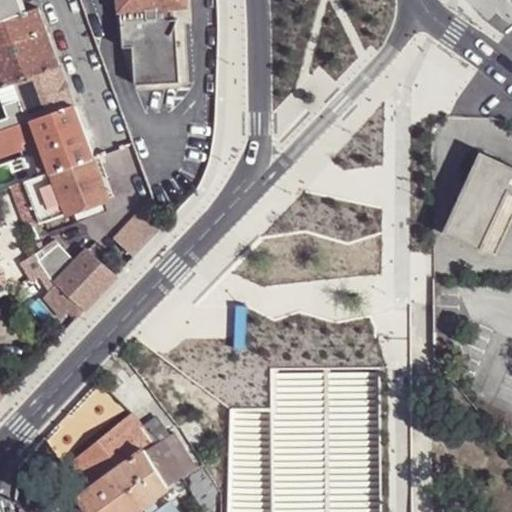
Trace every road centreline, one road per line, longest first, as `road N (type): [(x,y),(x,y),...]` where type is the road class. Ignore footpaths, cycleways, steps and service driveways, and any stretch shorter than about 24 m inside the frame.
road 1 (secondary): [(255,0),(260,161),(252,183),(0,442)]
road 2 (trunk): [(349,511),(344,0)]
road 3 (trunk): [(293,0),(300,328)]
road 4 (trunk): [(300,328),(276,511)]
road 5 (trunk): [(300,328),(301,511)]
road 6 (residential): [(107,140),(61,0)]
road 7 (secondary): [(511,74),(413,0)]
